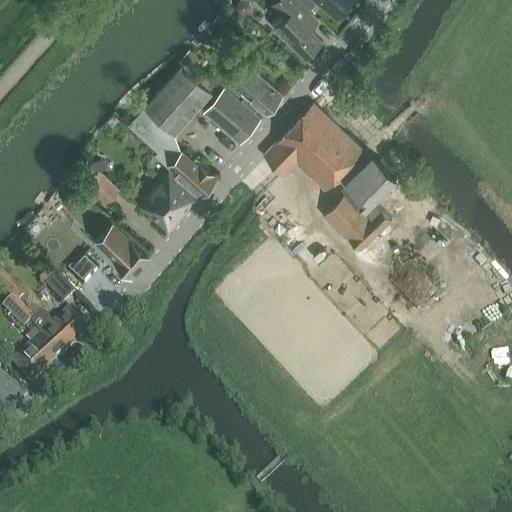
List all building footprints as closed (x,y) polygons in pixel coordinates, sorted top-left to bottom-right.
[(240,0),(237,4),(237,10),(241,14),(247,14),(251,10),(251,4),(246,0),(240,0)] [(323,42),(302,21),(311,13),(310,12),(298,0),(275,0),(273,3),(286,16),(274,27),(306,59),(323,42)] [(312,0),(298,0),(310,12),(317,3),(312,0)] [(317,0),(337,16),(350,0),(317,0)] [(190,49),(180,61),(191,71),(201,60),(190,49)] [(241,90),(251,99),(267,112),(283,93),(248,63),(229,86),(238,93),(241,90)] [(182,64),(145,106),(176,134),(213,92),(182,64)] [(207,114),(238,141),(241,143),(261,119),(227,90),(207,114)] [(326,189),(364,150),(313,102),(264,154),(283,172),(295,160),(326,189)] [(145,106),(129,124),(159,151),(156,154),(168,165),(182,149),(181,148),(176,134),(145,106)] [(193,159),(182,149),(168,165),(199,193),(202,196),(217,178),(198,159),(193,159)] [(137,204),(170,233),(202,196),(169,167),(137,204)] [(102,171),(90,183),(111,202),(122,191),(102,171)] [(65,179),(57,191),(73,206),(82,197),(65,179)] [(349,234),(361,246),(364,249),(392,219),(373,201),(365,210),(346,192),(323,214),(346,237),(349,234)] [(52,216),(72,238),(86,225),(65,204),(52,216)] [(95,241),(98,244),(130,274),(133,276),(150,256),(113,221),(95,241)] [(416,233),(385,254),(415,297),(446,276),(416,233)] [(85,253),(69,271),(83,284),(100,266),(85,253)] [(470,258),(460,271),(468,277),(478,265),(470,258)] [(3,272),(0,274),(0,285),(11,297),(20,289),(3,272)] [(62,305),(73,293),(55,275),(44,286),(62,305)] [(13,299),(63,352),(64,353),(92,328),(72,306),(52,324),(22,290),(13,299)] [(26,328),(32,322),(12,301),(6,306),(15,317),(26,328)] [(62,355),(38,329),(28,338),(32,343),(12,362),(31,383),(62,355)]
